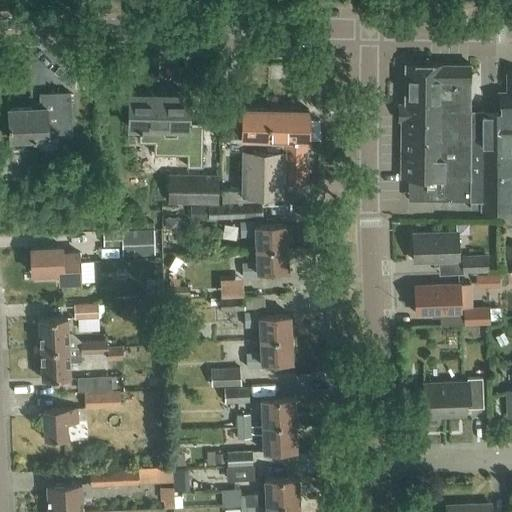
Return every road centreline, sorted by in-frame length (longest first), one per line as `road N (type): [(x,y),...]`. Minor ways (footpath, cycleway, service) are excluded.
road 1 (unclassified): [(379,465),(370,30)]
road 2 (tertiary): [(370,30),(0,23)]
road 3 (tertiary): [(511,32),(370,30)]
road 4 (residential): [(511,460),(379,465)]
